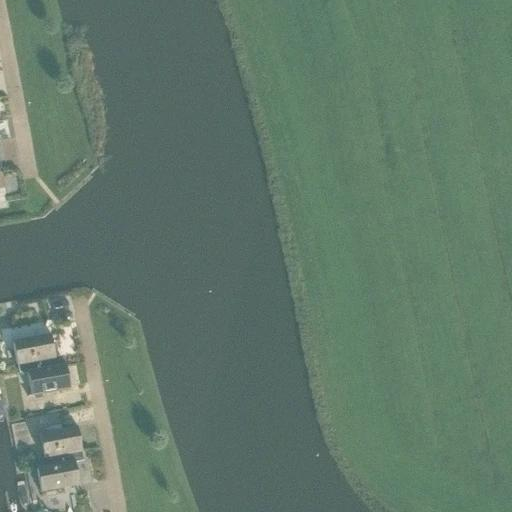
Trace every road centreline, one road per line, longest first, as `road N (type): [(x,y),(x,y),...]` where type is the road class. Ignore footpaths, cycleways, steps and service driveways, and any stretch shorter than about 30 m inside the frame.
road 1 (residential): [(79,303),(118,511)]
road 2 (residential): [(29,169),(0,9)]
